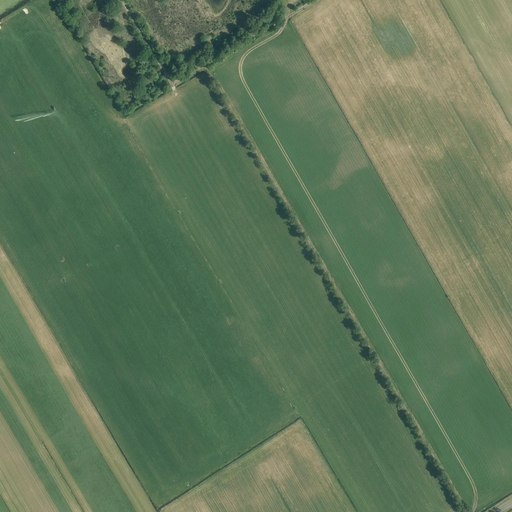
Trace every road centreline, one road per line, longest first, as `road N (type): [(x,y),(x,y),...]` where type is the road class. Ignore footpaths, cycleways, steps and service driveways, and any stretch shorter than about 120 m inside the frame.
road 1 (track): [(121,0),(170,80),(204,64)]
road 2 (track): [(204,64),(312,0)]
